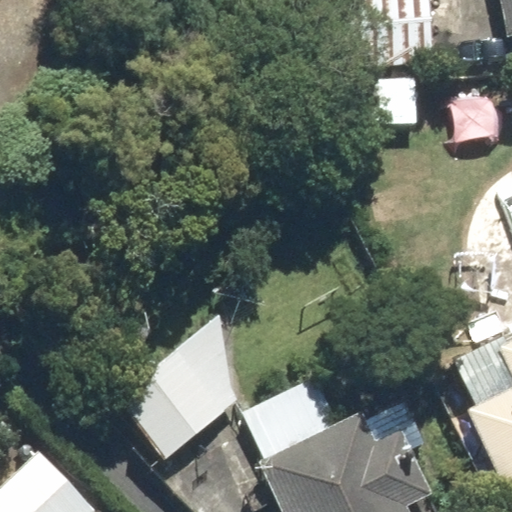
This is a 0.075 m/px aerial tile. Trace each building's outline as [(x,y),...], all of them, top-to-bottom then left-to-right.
[(342,0),(347,68),(440,61),(435,0),(342,0)] [(351,82),(353,125),(421,123),(420,80),(351,82)] [(226,318),(123,395),(170,457),(241,403),(226,318)] [(511,479),(511,344),(508,347),(511,355),(511,394),(478,411),(511,479)] [(323,378),(245,414),(290,511),(415,511),(414,509),(439,497),(408,430),(382,441),(371,417),(347,429),(323,378)] [(47,455),(0,498),(0,511),(100,511),(101,511),(47,455)]
